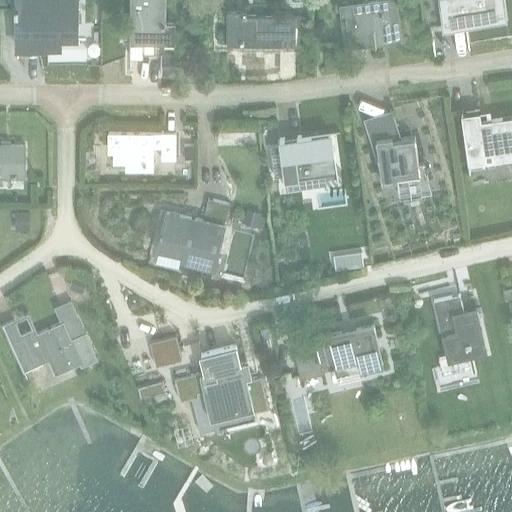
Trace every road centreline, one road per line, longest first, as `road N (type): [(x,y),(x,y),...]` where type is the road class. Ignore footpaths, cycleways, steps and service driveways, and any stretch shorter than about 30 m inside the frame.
road 1 (residential): [(65,240),(189,313),(221,317),(511,247)]
road 2 (residential): [(66,94),(248,95),(511,59)]
road 3 (residential): [(65,240),(66,94)]
